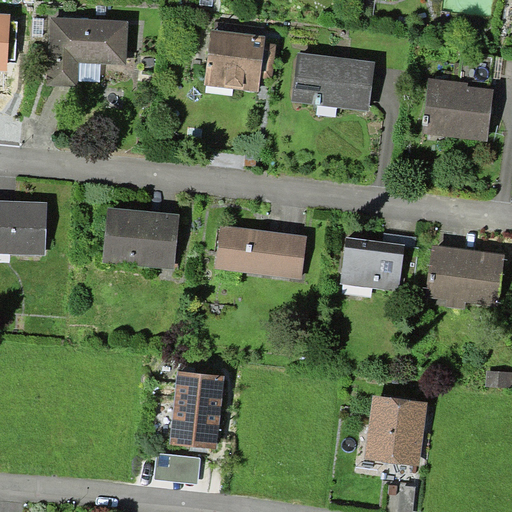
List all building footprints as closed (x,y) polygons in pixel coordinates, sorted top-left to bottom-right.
[(10,13),(0,12),(0,70),(7,71),(8,59),(10,21),(10,13)] [(129,20),(50,16),(47,85),(78,86),(78,82),(79,62),(101,63),(126,64),(129,20)] [(17,22),(10,21),(8,59),(15,60),(17,22)] [(214,30),(211,29),(204,85),(258,91),(260,77),(273,79),(277,44),(265,43),(266,36),(263,35),(264,27),(215,22),(214,30)] [(375,62),(299,52),(292,102),(314,105),(315,92),(323,93),(321,105),(368,111),(375,62)] [(100,82),(101,63),(79,62),(78,82),(100,82)] [(468,82),(429,78),(422,133),(488,142),(495,89),(468,86),(468,82)] [(47,202),(0,200),(0,253),(45,255),(47,202)] [(180,214),(108,207),(103,262),(174,269),(180,214)] [(307,236),(221,225),(215,268),(302,279),(307,236)] [(383,241),(346,237),(340,284),(399,291),(400,280),(414,281),(418,247),(415,247),(416,237),(384,233),(383,241)] [(505,254),(433,245),(426,297),(444,300),(443,306),(464,308),(465,302),(498,307),(505,254)] [(225,376),(178,370),(170,444),(217,449),(225,376)] [(511,371),(486,370),(485,386),(511,387),(511,371)] [(429,403),(373,395),(364,459),(420,466),(429,403)] [(199,484),(201,457),(157,453),(154,480),(199,484)] [(413,511),(416,487),(401,486),(398,511),(413,511)]
